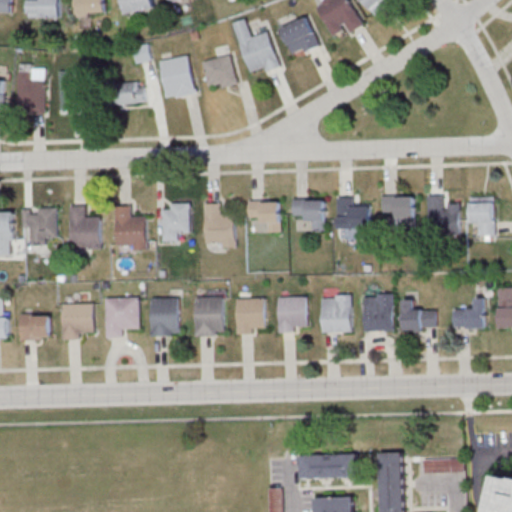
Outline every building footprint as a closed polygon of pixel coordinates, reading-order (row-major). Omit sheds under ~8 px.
[(0,0),(0,11),(15,12),(15,0),(0,0)] [(63,17),(63,0),(30,0),(31,17),(63,17)] [(107,15),(107,0),(78,0),(78,15),(107,15)] [(155,0),(122,0),(125,13),(157,8),(155,0)] [(344,29),(348,35),(366,25),(352,0),(323,0),(317,4),(334,35),(344,29)] [(367,0),(379,14),(395,0),(367,0)] [(322,45),(309,15),(282,28),(295,58),(322,45)] [(272,31),(255,36),(249,17),(236,21),(252,76),(282,66),(272,31)] [(137,45),(138,62),(153,61),(151,44),(137,45)] [(240,83),(233,53),(205,61),(213,90),(240,83)] [(199,92),(190,54),(161,61),(170,99),(199,92)] [(47,68),(21,68),(20,112),(47,112),(47,68)] [(85,109),(85,70),(63,70),(63,109),(85,109)] [(123,104),(148,101),(146,80),(120,83),(123,104)] [(447,195),(430,195),(430,230),(461,229),(461,204),(447,204),(447,195)] [(417,196),(385,196),(385,225),(417,225),(417,196)] [(497,196),(473,196),(473,225),(483,225),(483,235),(497,235),(497,196)] [(339,197),(339,229),(373,229),(373,206),(359,206),(359,197),(339,197)] [(315,220),(314,229),(327,229),(328,199),(296,199),(296,220),(315,220)] [(283,201),(251,201),(251,220),(271,220),(271,231),(283,231),(283,201)] [(164,241),(183,241),(183,230),(193,230),(193,202),(164,203),(164,241)] [(207,246),(239,246),(239,213),(226,213),(226,202),(207,202),(207,246)] [(91,205),(73,205),(73,248),(104,248),(104,215),(91,215),(91,205)] [(138,205),(118,205),(118,250),(149,249),(149,216),(138,216),(138,205)] [(25,207),(25,227),(34,227),(34,245),(50,245),(50,236),(60,236),(60,207),(25,207)] [(17,211),(0,210),(0,254),(17,254),(17,211)] [(499,289),(511,288),(511,330),(499,330),(499,289)] [(365,297),(379,297),(379,294),(394,293),(395,331),(366,332),(365,297)] [(323,298),(337,298),(337,295),(352,295),(353,333),(324,333),(323,298)] [(11,297),(0,296),(0,340),(11,340),(11,297)] [(197,298),(225,297),(226,332),(218,333),(218,336),(198,336),(197,298)] [(280,297),(307,297),(308,326),(295,327),(295,332),(281,333),(280,297)] [(107,298),(140,298),(141,329),(124,330),(124,337),(108,338),(107,298)] [(153,299),(180,298),(181,333),(173,333),(173,336),(154,337),(153,299)] [(454,310),(476,310),(476,298),(486,298),(487,330),(468,330),(468,327),(454,327),(454,310)] [(239,299),(266,299),(267,328),(254,329),(254,334),(240,335),(239,299)] [(404,300),(414,300),(414,310),(437,310),(438,328),(424,328),(424,330),(421,331),(421,333),(415,333),(415,331),(405,331),(404,300)] [(64,304),(95,303),(95,332),(81,333),(81,340),(65,340),(64,304)] [(22,313),(22,340),(54,340),(54,313),(22,313)] [(383,511),(382,452),(405,451),(406,511),(383,511)] [(359,478),(359,454),(303,454),(303,478),(359,478)] [(495,511),(506,466),(511,467),(511,511),(495,511)] [(357,511),(358,497),(318,497),(317,511),(357,511)]
